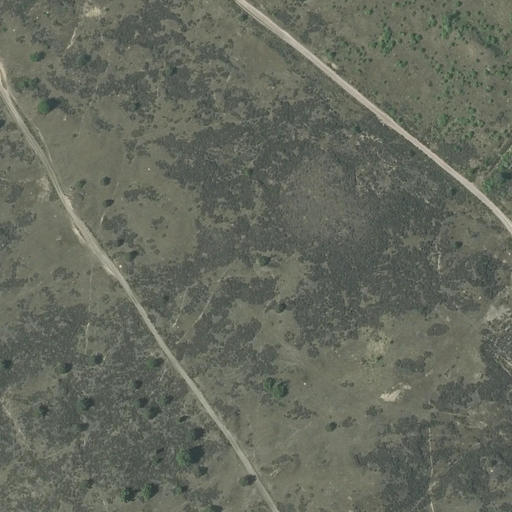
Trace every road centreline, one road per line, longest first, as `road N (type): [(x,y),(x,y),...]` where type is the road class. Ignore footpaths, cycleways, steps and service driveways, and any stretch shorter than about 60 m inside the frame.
road 1 (track): [(275,511),(76,221),(0,90)]
road 2 (track): [(239,0),(472,189),(511,233)]
